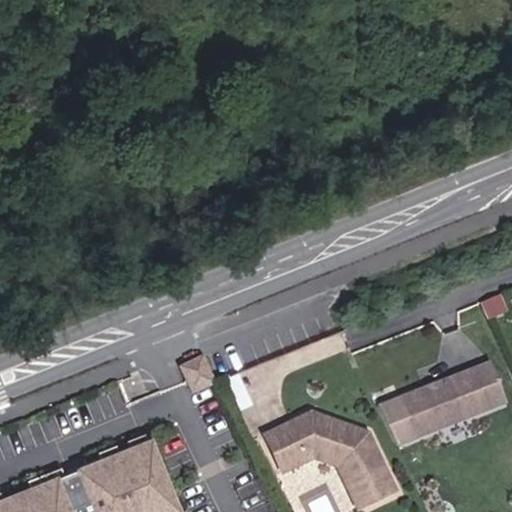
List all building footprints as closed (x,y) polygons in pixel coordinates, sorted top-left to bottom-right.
[(205,356),(181,368),(194,396),(218,384),(205,356)] [(490,409),(474,369),(399,399),(415,438),(490,409)] [(394,493),(367,434),(310,414),(263,436),(281,473),(312,458),(337,467),(357,510),(394,493)] [(133,453),(149,447),(146,439),(130,445),(133,453)] [(0,506),(0,511),(177,511),(151,446),(149,447),(133,453),(121,458),(104,465),(65,481),(33,493),(4,505),(0,506)] [(104,465),(121,458),(117,450),(101,457),(104,465)] [(33,493),(65,481),(62,473),(30,486),(33,493)]
